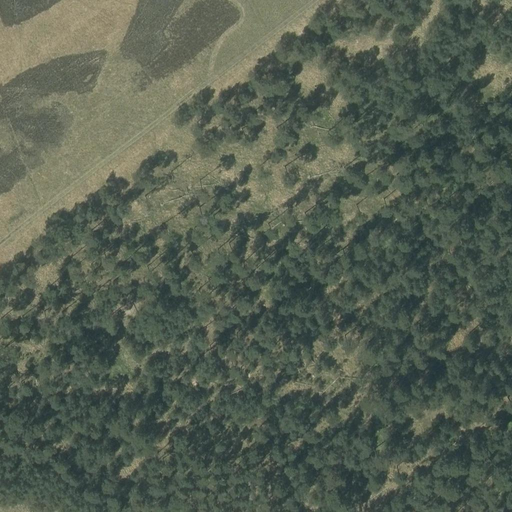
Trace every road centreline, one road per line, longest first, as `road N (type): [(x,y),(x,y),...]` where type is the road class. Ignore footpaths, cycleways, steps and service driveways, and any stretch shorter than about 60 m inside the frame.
road 1 (track): [(0,243),(317,0)]
road 2 (track): [(354,511),(511,403)]
